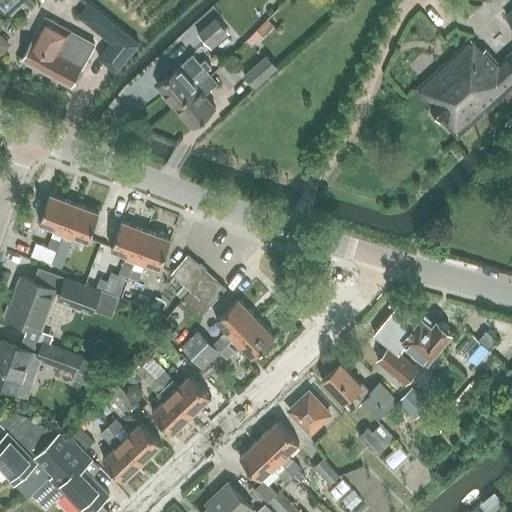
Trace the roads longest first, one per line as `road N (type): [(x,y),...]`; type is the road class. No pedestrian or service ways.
road 1 (tertiary): [(387,259),(34,137)]
road 2 (residential): [(135,511),(387,259)]
road 3 (tertiary): [(511,299),(387,259)]
